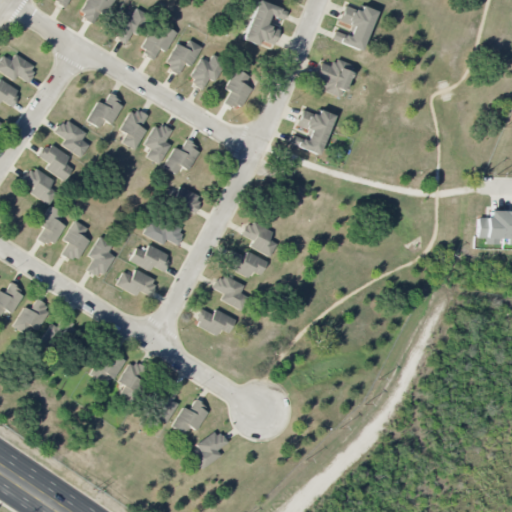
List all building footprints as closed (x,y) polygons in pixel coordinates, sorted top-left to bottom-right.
[(85,0),(78,15),(99,25),(111,0),(85,0)] [(286,11),(256,0),(242,40),(257,46),(260,40),(273,45),(279,30),(265,25),(269,15),(283,20),(286,11)] [(330,41),(361,51),(373,11),(360,7),(358,10),(343,6),(338,22),(351,26),(349,34),(334,29),(330,41)] [(124,13),(111,34),(125,43),(143,14),(135,8),(130,16),(124,13)] [(149,30),(138,50),(152,58),(157,50),(164,53),(176,33),(162,25),(157,34),(149,30)] [(182,48),(176,43),(162,65),(177,74),(183,64),(189,67),(201,48),(187,40),(182,48)] [(27,83),(32,75),(28,73),(32,66),(14,54),(9,61),(1,56),(0,57),(0,73),(12,81),(16,76),(27,83)] [(207,62),(199,58),(188,81),(202,88),(206,79),(213,82),(224,60),(211,54),(207,62)] [(342,97),(351,65),(331,59),(329,66),(319,63),(314,78),(324,81),(321,91),(342,97)] [(244,85),(248,77),(234,69),(224,89),(228,92),(223,102),(238,110),(250,88),(244,85)] [(0,101),(10,107),(19,90),(0,81),(0,101)] [(102,121),(110,125),(122,103),(107,95),(101,105),(95,101),(84,121),(97,129),(102,121)] [(144,116),(128,109),(118,131),(124,134),(120,143),(134,150),(143,130),(139,128),(144,116)] [(331,115),(317,110),(316,113),(301,109),(296,126),(309,130),(305,140),(291,135),(287,145),(318,155),(331,115)] [(87,145),(80,140),(84,133),(63,119),(54,133),(64,140),(60,146),(79,158),(87,145)] [(169,131),(153,123),(142,146),(148,149),(144,158),(158,165),(168,144),(164,143),(169,131)] [(178,151),(172,147),(162,168),(175,175),(179,167),(187,171),(198,149),(183,141),(178,151)] [(68,155),(45,144),(38,158),(47,163),(43,170),(64,180),(70,168),(63,164),(68,155)] [(47,188),(51,180),(28,167),(21,181),(32,187),(28,194),(49,205),(55,192),(47,188)] [(200,196),(177,186),(174,193),(166,190),(162,198),(192,212),(200,196)] [(63,226),(56,222),(61,214),(48,206),(37,225),(42,228),(35,239),(50,248),(63,226)] [(511,211),(488,211),(487,218),(476,217),(475,238),(485,238),(485,242),(505,242),(505,245),(511,244),(511,211)] [(161,245),(164,240),(175,245),(181,231),(150,216),(141,235),(161,245)] [(66,243),(60,253),(75,262),(87,241),(81,237),(86,228),(72,220),(61,240),(66,243)] [(271,232),(245,221),(239,236),(251,240),(247,248),(269,257),(274,243),(267,240),(271,232)] [(111,244),(96,237),(87,257),(91,259),(85,271),(101,279),(112,256),(106,253),(111,244)] [(135,247),(127,261),(147,271),(150,266),(160,271),(168,256),(147,245),(143,252),(135,247)] [(246,278),(250,271),(258,276),(265,261),(245,252),(243,257),(231,251),(223,267),(246,278)] [(146,297),(155,281),(133,269),(129,276),(121,272),(114,285),(134,296),(136,291),(146,297)] [(222,293),(219,302),(236,308),(244,285),(216,275),(211,289),(222,293)] [(3,294),(0,292),(0,313),(2,310),(10,314),(22,292),(8,284),(3,294)] [(34,301),(28,310),(22,307),(11,327),(24,334),(28,326),(36,331),(48,309),(34,301)] [(219,336),(227,315),(213,310),(211,314),(200,309),(193,326),(219,336)] [(40,342),(60,350),(70,326),(51,318),(40,342)] [(113,379),(124,361),(104,349),(89,374),(101,382),(105,375),(113,379)] [(116,382),(131,391),(143,373),(128,364),(116,382)] [(178,389),(171,386),(166,394),(159,389),(146,413),(166,423),(177,404),(171,401),(178,389)] [(187,426),(194,430),(207,408),(194,400),(187,411),(181,407),(170,427),(183,435),(187,426)] [(192,457),(200,469),(219,456),(215,450),(224,444),(215,430),(194,444),(199,452),(192,457)]
